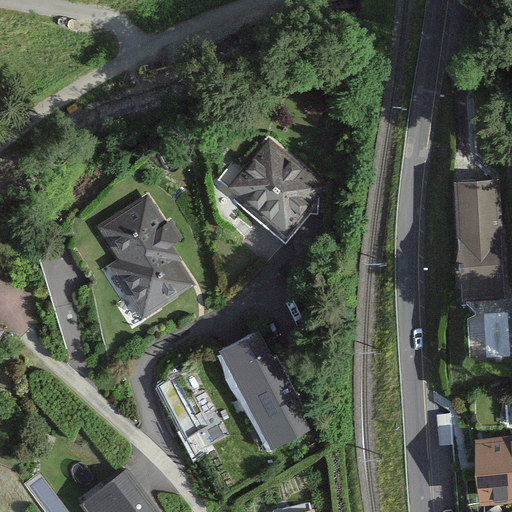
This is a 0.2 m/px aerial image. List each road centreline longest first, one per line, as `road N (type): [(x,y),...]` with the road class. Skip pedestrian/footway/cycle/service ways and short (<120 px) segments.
road 1 (tertiary): [(421,511),(407,236),(438,0)]
road 2 (residential): [(250,0),(136,52),(0,149)]
road 3 (residential): [(198,511),(68,373)]
road 4 (track): [(0,243),(68,373)]
